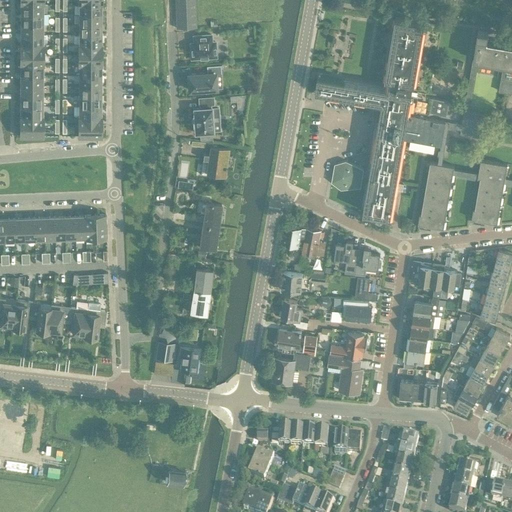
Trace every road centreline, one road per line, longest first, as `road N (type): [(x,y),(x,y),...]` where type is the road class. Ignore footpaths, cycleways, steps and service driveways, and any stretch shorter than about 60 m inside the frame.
road 1 (residential): [(170,28),(175,132),(153,328),(123,339)]
road 2 (tertiary): [(277,193),(242,402)]
road 3 (tertiary): [(310,0),(277,193)]
road 4 (residential): [(381,414),(404,249)]
road 5 (residential): [(115,148),(115,0)]
road 6 (residential): [(123,339),(118,193)]
road 7 (tertiary): [(242,402),(381,414)]
road 8 (tertiary): [(126,390),(0,376)]
